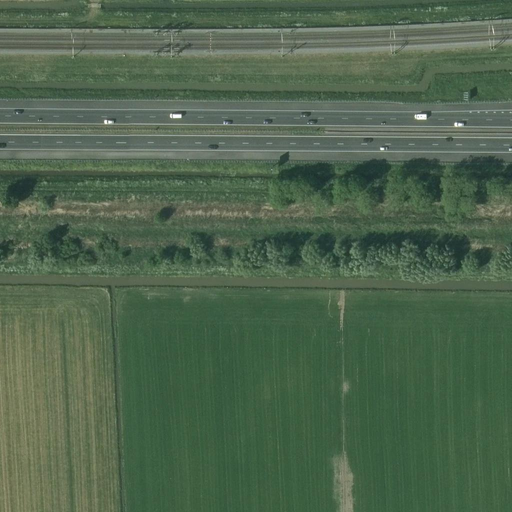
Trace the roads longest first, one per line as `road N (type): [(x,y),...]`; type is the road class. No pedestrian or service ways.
road 1 (motorway): [(0,142),(511,145)]
road 2 (motorway): [(511,119),(0,116)]
road 3 (track): [(0,19),(146,20)]
